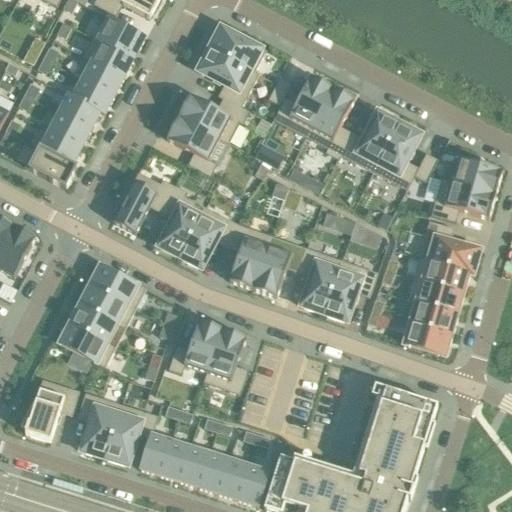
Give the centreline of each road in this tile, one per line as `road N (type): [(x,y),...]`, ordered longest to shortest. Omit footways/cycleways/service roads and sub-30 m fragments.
road 1 (residential): [(469,387),(191,289),(74,225)]
road 2 (residential): [(232,0),(511,149)]
road 3 (residential): [(74,225),(195,0)]
road 4 (residential): [(0,447),(211,511)]
road 5 (residential): [(0,375),(74,225)]
road 6 (residential): [(511,246),(469,387)]
road 7 (residential): [(432,511),(469,387)]
